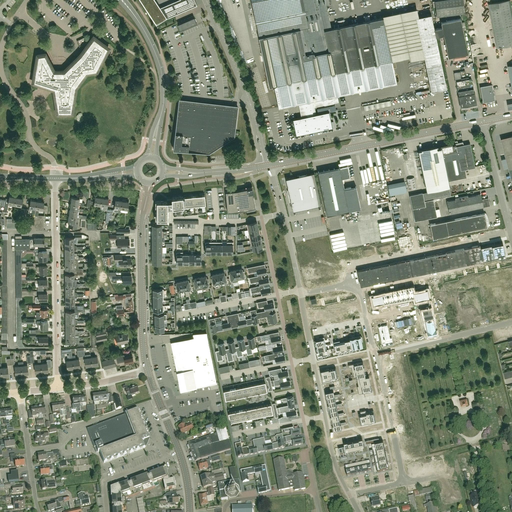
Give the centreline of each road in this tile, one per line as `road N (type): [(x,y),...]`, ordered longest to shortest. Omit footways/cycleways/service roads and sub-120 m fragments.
road 1 (unclassified): [(271,164),(480,121)]
road 2 (residential): [(57,389),(55,178)]
road 3 (tertiary): [(148,371),(141,218),(149,184)]
road 4 (unclassified): [(264,165),(249,99),(206,0)]
road 5 (tertiary): [(151,156),(161,69),(120,0)]
road 6 (tertiary): [(189,511),(180,454),(148,371)]
road 7 (residential): [(404,482),(375,353)]
road 8 (residential): [(55,178),(0,66)]
road 9 (residential): [(38,511),(19,392)]
